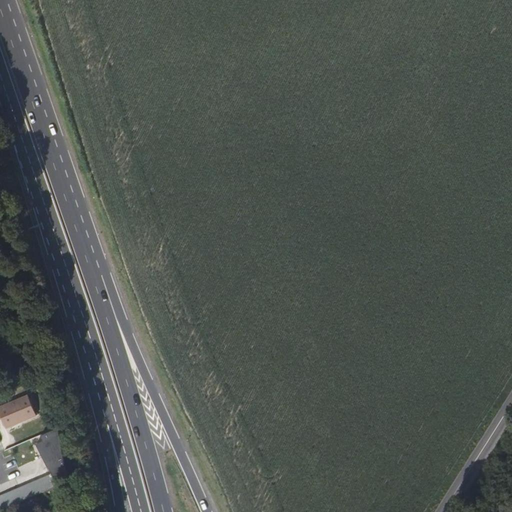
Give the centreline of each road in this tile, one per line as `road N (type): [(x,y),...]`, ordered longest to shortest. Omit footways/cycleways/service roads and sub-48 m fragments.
road 1 (trunk): [(207,511),(46,138)]
road 2 (trunk): [(164,511),(46,138)]
road 3 (trunk): [(67,265),(141,511)]
road 4 (trunk): [(67,265),(120,511)]
road 5 (trunk): [(0,72),(67,265)]
road 6 (trunk): [(46,138),(0,0)]
road 7 (unclassified): [(446,511),(511,403)]
